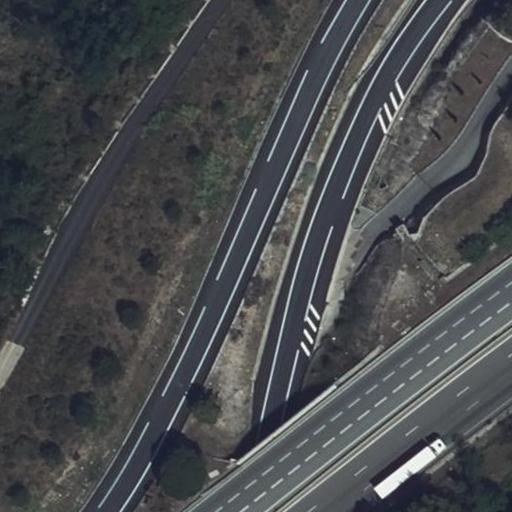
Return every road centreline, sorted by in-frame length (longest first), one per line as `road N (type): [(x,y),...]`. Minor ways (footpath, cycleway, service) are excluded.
road 1 (motorway): [(359,0),(177,390),(104,511)]
road 2 (motorway): [(252,511),(297,308),(356,133),(437,0)]
road 3 (motorway): [(357,511),(233,388),(122,309),(0,251)]
road 4 (track): [(0,377),(110,165),(222,0)]
road 5 (motorway): [(0,290),(102,341),(210,427),(291,511)]
road 6 (motorway): [(511,294),(221,511)]
road 7 (motorway): [(321,511),(511,366)]
